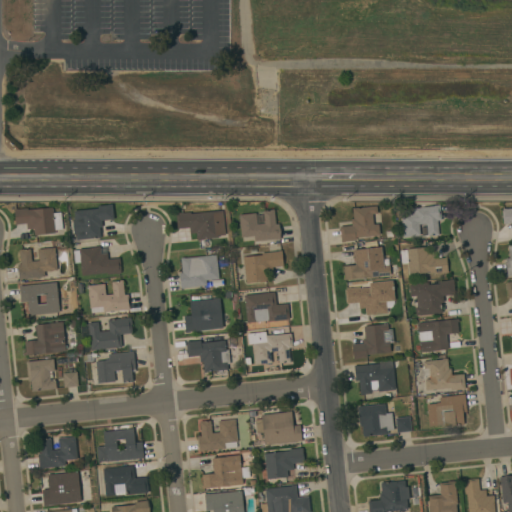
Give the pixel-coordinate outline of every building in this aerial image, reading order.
[(98,208),(97,206),(108,205),(112,204),(113,219),(101,221),(102,227),(99,228),(100,238),(93,239),(93,238),(76,240),(76,234),(74,234),(72,220),(74,220),(73,211),(98,208)] [(438,235),(432,236),(432,235),(427,236),(427,234),(420,235),(420,236),(403,237),(400,215),(413,213),(413,208),(434,206),(439,205),(441,220),(437,221),(438,235)] [(355,238),(355,240),(345,241),(345,242),(341,242),(339,227),(351,225),(350,219),(353,219),(352,208),(358,207),(358,208),(376,206),(377,213),(372,214),(373,225),(378,224),(379,235),(355,238)] [(52,207),(52,213),(60,212),(62,229),(54,230),(55,233),(34,235),(33,229),(26,229),(26,223),(16,224),(16,225),(15,226),(13,209),(16,209),(27,208),(27,210),(52,207)] [(511,223),(503,224),(501,211),(502,211),(502,209),(505,209),(511,208),(511,223)] [(238,215),(255,213),(256,224),(264,224),(262,211),(268,211),(267,210),(273,209),(275,225),(278,224),(280,239),(275,240),(275,239),(254,241),(253,236),(241,238),(238,215)] [(222,210),(225,235),(217,236),(217,238),(196,240),(196,233),(189,234),(189,228),(177,229),(175,215),(176,215),(176,213),(181,213),(190,212),(190,214),(222,210)] [(81,276),(80,263),(74,263),(73,251),(79,250),(78,249),(93,248),(93,247),(100,247),(100,254),(107,253),(107,260),(119,258),(121,272),(120,272),(120,274),(116,274),(116,273),(106,275),(106,273),(81,276)] [(344,280),(343,266),(355,265),(353,250),(381,247),(384,276),(344,280)] [(426,247),(427,252),(434,252),(435,259),(446,258),(447,273),(434,274),(434,273),(427,273),(409,275),(407,263),(401,264),(399,251),(406,250),(406,249),(426,247)] [(22,279),(22,280),(18,280),(17,265),(20,264),(19,249),(24,249),(30,249),(31,261),(38,260),(37,249),(54,248),(56,270),(44,271),(44,277),(22,279)] [(243,257),(261,255),(261,253),(281,251),(282,267),(281,267),(281,266),(271,267),(272,276),(266,277),(266,281),(265,281),(265,282),(259,282),(245,283),(243,257)] [(215,255),(218,279),(205,280),(206,285),(180,288),(178,274),(182,273),(180,258),(184,258),(215,255)] [(211,287),(211,280),(223,279),(224,286),(211,287)] [(439,284),(438,281),(448,280),(448,279),(453,279),(454,295),(442,296),(443,302),(441,303),(442,314),(437,314),(436,313),(417,315),(417,308),(422,307),(421,297),(416,298),(414,286),(439,284)] [(104,284),(106,295),(112,294),(111,281),(122,280),(124,295),(128,294),(129,310),(125,310),(103,312),(91,313),(90,308),(89,309),(87,285),(104,284)] [(394,300),(386,301),(387,312),(372,314),(372,315),(366,315),(365,308),(359,309),(358,302),(346,304),(344,290),(345,290),(345,288),(350,287),(350,288),(359,287),(359,289),(369,287),(368,284),(392,281),(394,300)] [(29,316),(27,301),(20,302),(18,286),(22,285),(22,286),(56,282),(56,289),(60,289),(60,295),(57,296),(59,312),(29,316)] [(274,292),(276,305),(287,304),(289,320),(267,322),(267,321),(246,323),(243,295),(274,292)] [(183,316),(190,316),(188,301),(193,301),(219,298),(222,328),(189,331),(189,332),(185,332),(183,316)] [(98,322),(99,332),(109,331),(107,320),(130,317),(130,320),(131,320),(131,324),(132,333),(120,334),(121,347),(91,350),(88,323),(98,322)] [(458,319),(458,322),(457,322),(458,333),(446,334),(448,350),(420,352),(417,323),(458,319)] [(62,322),(65,351),(24,356),(23,352),(25,352),(24,341),(36,340),(34,325),(62,322)] [(381,324),(387,323),(388,329),(392,329),(393,343),(390,343),(390,352),(366,355),(367,357),(358,358),(358,359),(353,360),(352,344),(362,343),(362,339),(365,339),(364,326),(381,324)] [(266,336),(273,335),(290,333),(292,347),(288,348),(290,362),(278,364),(277,351),(270,352),(271,363),(254,365),(252,344),(248,344),(247,334),(265,332),(266,336)] [(224,341),(225,350),(228,350),(229,363),(227,364),(227,370),(203,372),(202,362),(200,363),(199,356),(187,357),(185,342),(189,341),(190,342),(200,341),(200,343),(224,341)] [(108,360),(108,354),(128,352),(133,351),(135,369),(131,369),(132,382),(122,383),(121,370),(113,371),(114,382),(97,383),(95,361),(108,360)] [(441,359),(447,358),(448,369),(450,369),(451,375),(463,374),(464,389),(458,390),(458,389),(450,390),(450,388),(426,391),(422,361),(441,359)] [(53,359),(54,370),(49,371),(50,382),(55,381),(56,389),(31,392),(30,381),(28,381),(26,362),(53,359)] [(392,360),(395,390),(371,392),(371,393),(363,394),(363,395),(360,395),(358,381),(355,381),(354,366),(379,364),(378,361),(392,360)] [(76,372),(78,386),(64,388),(62,373),(76,372)] [(436,404),(436,403),(439,403),(439,397),(464,395),(466,412),(462,412),(463,425),(428,428),(426,405),(436,404)] [(384,404),(384,405),(390,405),(393,430),(387,431),(388,434),(363,437),(361,426),(359,427),(357,407),(384,404)] [(286,412),(291,411),(293,426),(300,425),(301,441),(263,445),(262,433),(257,433),(256,420),(261,419),(261,415),(286,412)] [(409,417),(409,418),(411,418),(413,431),(396,433),(395,418),(409,417)] [(218,432),(217,421),(235,419),(237,442),(236,442),(236,447),(202,450),(202,451),(198,451),(196,436),(200,436),(199,421),(204,421),(210,421),(211,433),(218,432)] [(128,429),(133,428),(134,443),(141,442),(143,458),(139,459),(106,462),(106,461),(98,462),(96,447),(104,446),(103,432),(128,429)] [(77,459),(64,461),(65,466),(39,468),(37,453),(40,453),(39,439),(50,438),(50,439),(75,436),(77,459)] [(289,451),(288,449),(301,448),(303,462),(292,464),(293,470),(287,471),(288,477),(267,479),(264,454),(289,451)] [(239,455),(240,468),(249,467),(250,477),(241,478),(242,484),(201,489),(201,486),(202,485),(201,475),(213,473),(212,459),(239,455)] [(133,466),(134,478),(146,477),(147,493),(125,495),(124,484),(114,485),(115,496),(105,497),(102,469),(133,466)] [(80,502),(43,506),(41,490),(48,489),(47,474),(51,474),(52,475),(77,472),(80,502)] [(511,511),(507,511),(507,502),(502,502),(499,477),(511,476),(511,511)] [(485,490),(486,496),(493,496),(494,501),(493,501),(494,511),(468,511),(467,494),(464,494),(463,484),(463,481),(464,481),(464,480),(478,479),(479,490),(485,490)] [(380,482),(385,482),(385,483),(404,481),(405,488),(399,489),(401,499),(406,498),(407,509),(383,511),(368,511),(367,501),(379,500),(379,493),(381,493),(380,482)] [(440,494),(439,483),(447,482),(447,481),(453,481),(453,482),(454,481),(457,504),(455,504),(456,511),(428,511),(427,496),(440,494)] [(291,486),(291,485),(295,485),(296,498),(308,497),(309,511),(266,511),(264,489),(291,486)] [(241,491),(243,511),(213,511),(205,511),(204,494),(241,491)] [(134,505),(134,502),(148,500),(148,511),(110,511),(110,507),(134,505)]
